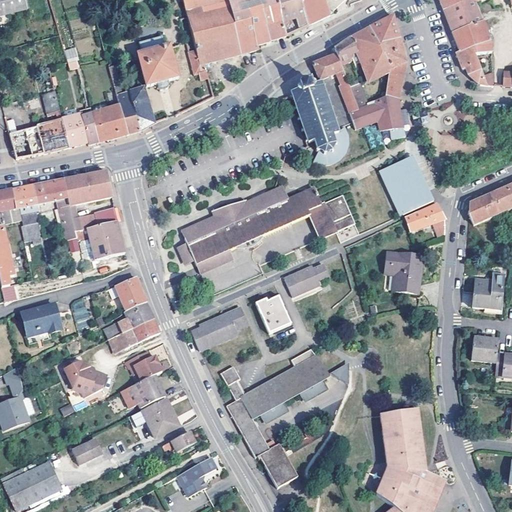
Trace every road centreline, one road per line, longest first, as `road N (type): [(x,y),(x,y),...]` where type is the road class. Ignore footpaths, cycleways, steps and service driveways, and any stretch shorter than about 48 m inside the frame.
road 1 (residential): [(511,176),(462,199),(448,296),(452,425),(484,511)]
road 2 (tertiary): [(394,0),(215,114),(124,155)]
road 3 (tertiary): [(148,270),(207,412),(264,511)]
road 4 (residential): [(411,0),(443,89),(511,100)]
road 5 (residential): [(0,312),(148,270)]
